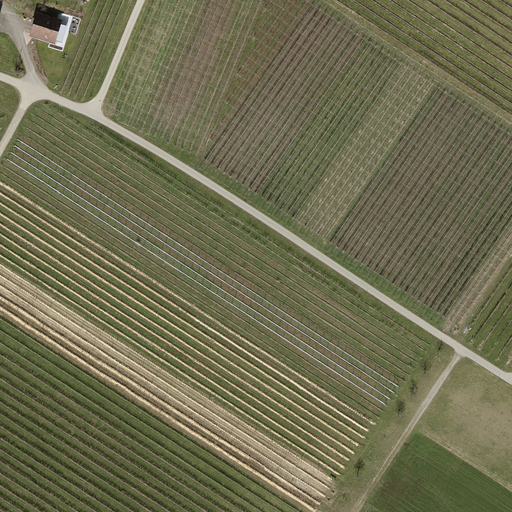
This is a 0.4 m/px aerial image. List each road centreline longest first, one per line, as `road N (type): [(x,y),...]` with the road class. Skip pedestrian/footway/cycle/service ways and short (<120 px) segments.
road 1 (unclassified): [(0,75),(92,114),(511,378)]
road 2 (track): [(462,351),(355,511)]
